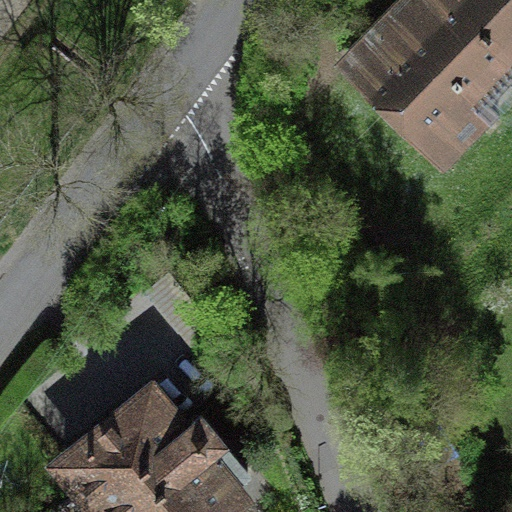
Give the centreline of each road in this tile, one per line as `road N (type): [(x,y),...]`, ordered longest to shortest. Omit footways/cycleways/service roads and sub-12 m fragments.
road 1 (residential): [(180,75),(357,511)]
road 2 (residential): [(180,75),(0,321)]
